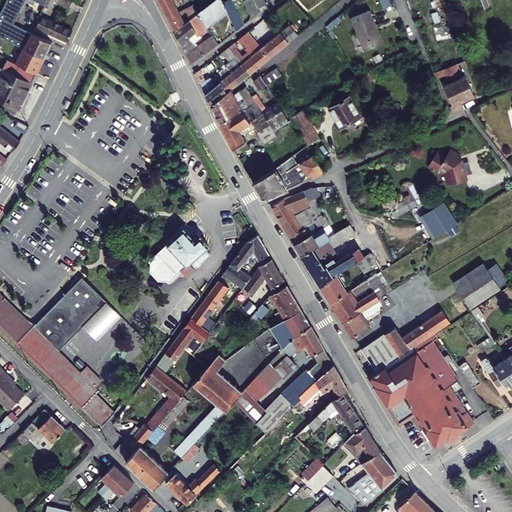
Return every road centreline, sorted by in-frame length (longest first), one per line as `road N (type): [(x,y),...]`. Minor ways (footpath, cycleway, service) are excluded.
road 1 (tertiary): [(261,216),(387,431),(426,481)]
road 2 (residential): [(0,345),(173,511)]
road 3 (residential): [(261,216),(457,116)]
road 4 (secondary): [(101,0),(0,194)]
road 5 (tertiary): [(163,36),(261,216)]
